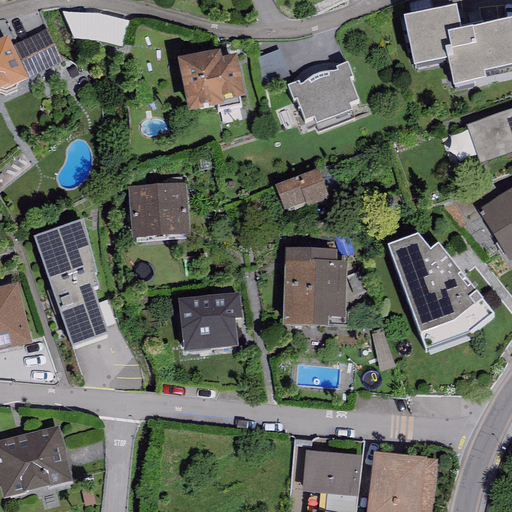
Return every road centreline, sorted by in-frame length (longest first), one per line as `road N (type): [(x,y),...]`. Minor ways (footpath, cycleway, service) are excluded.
road 1 (residential): [(479,449),(451,435),(122,408)]
road 2 (residential): [(274,32),(64,0)]
road 3 (residential): [(122,408),(0,396)]
road 4 (residential): [(390,0),(274,32)]
